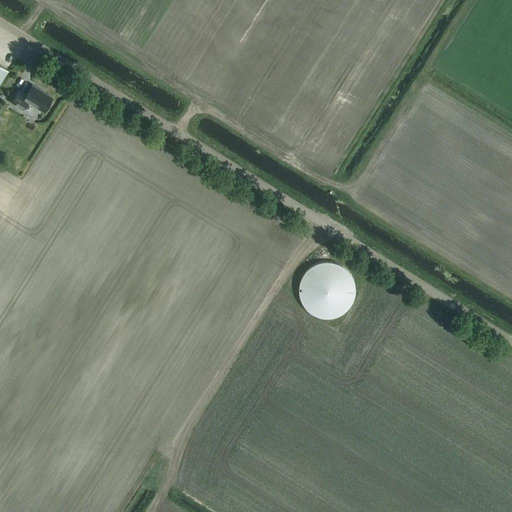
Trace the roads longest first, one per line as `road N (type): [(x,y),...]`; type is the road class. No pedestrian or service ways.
road 1 (unclassified): [(511,342),(0,22)]
road 2 (track): [(330,229),(290,267),(180,434),(162,493)]
